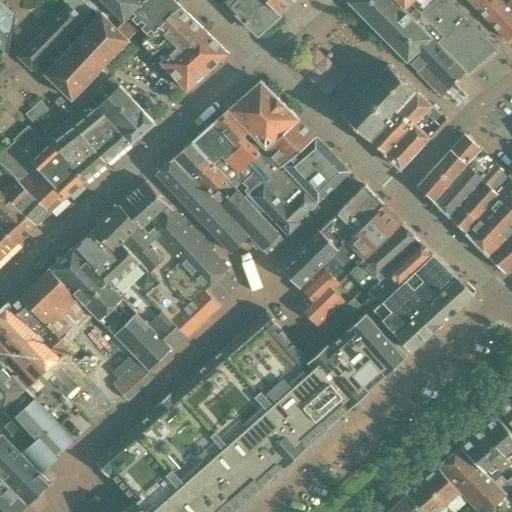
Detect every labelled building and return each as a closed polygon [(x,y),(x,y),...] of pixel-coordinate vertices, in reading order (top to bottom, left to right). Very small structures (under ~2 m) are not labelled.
[(0,0),(0,47),(7,55),(15,15),(0,0)] [(64,0),(68,4),(17,57),(32,70),(84,18),(92,10),(98,15),(100,13),(115,28),(143,0),(64,0)] [(174,0),(143,0),(115,28),(128,42),(130,40),(128,39),(141,25),(150,34),(180,5),(174,0)] [(281,14),(266,0),(226,0),(225,1),(253,32),(257,36),(281,14)] [(266,0),(281,14),(294,0),(293,0),(266,0)] [(411,12),(398,0),(350,0),(349,2),(399,53),(407,61),(408,60),(418,71),(442,95),(466,72),(464,68),(439,40),(444,35),(417,7),(411,12)] [(466,72),(468,74),(498,49),(449,0),(398,0),(411,12),(417,7),(444,35),(439,40),(464,68),(466,72)] [(468,0),(508,41),(511,37),(511,10),(507,5),(502,0),(468,0)] [(180,5),(150,34),(141,42),(187,91),(229,54),(181,7),(180,5)] [(100,13),(98,15),(92,21),(62,53),(57,48),(49,57),(55,61),(44,73),(72,100),(88,84),(128,42),(115,28),(100,13)] [(389,64),(341,112),(372,142),(417,91),(389,64)] [(98,91),(90,97),(129,143),(130,144),(155,122),(112,77),(98,91)] [(261,81),(228,110),(249,132),(266,149),(299,120),(261,81)] [(417,91),(372,142),(385,155),(415,123),(426,113),(435,122),(441,115),(417,91)] [(129,143),(90,97),(74,111),(60,97),(54,101),(70,118),(106,163),(129,143)] [(38,98),(22,114),(33,124),(49,110),(38,98)] [(249,132),(228,110),(193,141),(193,140),(192,141),(236,188),(242,183),(254,172),(248,165),(261,153),(246,136),(249,132)] [(106,163),(70,118),(47,136),(84,182),(106,163)] [(299,120),(266,149),(283,167),(316,137),(299,120)] [(36,123),(14,141),(65,198),(84,181),(47,136),(36,123)] [(405,135),(385,155),(400,170),(430,138),(415,123),(405,135)] [(244,190),(289,236),(301,224),(298,222),(318,203),(283,167),(266,149),(249,132),(246,136),(261,153),(248,165),(254,172),(242,183),(247,188),(244,190)] [(434,202),(482,150),(464,134),(417,186),(434,202)] [(283,167),(318,203),(350,171),(316,137),(283,167)] [(14,141),(0,155),(0,162),(50,211),(65,198),(14,141)] [(237,189),(236,188),(192,141),(173,157),(220,206),(237,189)] [(482,150),(434,202),(450,218),(498,165),(482,150)] [(248,236),(220,206),(173,157),(156,173),(231,253),(248,236)] [(0,191),(15,206),(15,207),(35,225),(50,211),(0,162),(0,191)] [(511,177),(507,174),(498,165),(450,218),(466,234),(511,178),(511,177)] [(511,169),(507,174),(511,177),(511,178),(466,234),(487,255),(497,243),(499,245),(511,229),(511,169)] [(146,180),(120,204),(144,229),(170,205),(146,180)] [(336,214),(356,233),(384,206),(364,185),(336,214)] [(220,206),(248,236),(263,251),(268,256),(285,240),(280,235),(237,189),(220,206)] [(15,206),(0,191),(0,229),(16,245),(35,225),(15,207),(15,206)] [(147,232),(144,229),(120,204),(93,228),(94,229),(113,249),(121,241),(150,272),(164,259),(150,245),(155,240),(147,232)] [(384,206),(356,233),(373,250),(401,223),(384,206)] [(228,268),(173,209),(147,232),(155,240),(204,291),(205,290),(228,268)] [(340,249),(356,233),(336,214),(321,230),(340,249)] [(401,223),(373,250),(360,262),(375,278),(365,288),(368,291),(422,242),(402,223),(401,223)] [(0,261),(16,245),(0,229),(0,261)] [(94,229),(74,246),(122,296),(132,307),(159,281),(150,272),(121,241),(113,249),(94,229)] [(497,243),(487,255),(504,273),(511,266),(511,229),(499,245),(497,243)] [(340,249),(321,230),(280,268),(299,288),(340,249)] [(301,308),(320,328),(347,303),(333,288),(349,273),(373,250),(356,233),(317,273),(299,288),(310,299),(301,308)] [(435,256),(422,242),(368,291),(380,303),(373,309),(374,311),(435,256)] [(98,319),(122,296),(74,246),(51,267),(89,309),(98,319)] [(396,335),(457,277),(435,256),(374,311),(395,334),(396,335)] [(21,297),(52,330),(59,338),(74,323),(83,334),(87,328),(94,335),(98,333),(110,345),(116,339),(111,335),(104,328),(104,326),(98,319),(89,309),(51,267),(21,297)] [(475,296),(457,277),(396,335),(412,352),(475,296)] [(172,321),(187,336),(219,306),(205,290),(204,291),(172,321)] [(49,327),(21,297),(10,306),(40,334),(49,327)] [(320,328),(327,335),(346,318),(360,305),(353,297),(347,303),(320,328)] [(40,334),(10,306),(0,315),(0,321),(48,374),(68,396),(78,386),(61,367),(57,370),(51,364),(60,356),(43,337),(40,334)] [(232,511),(239,506),(240,507),(264,486),(263,485),(283,467),(283,468),(308,446),(307,444),(327,426),(327,427),(349,408),(370,390),(369,389),(385,374),(385,375),(403,360),(406,357),(366,312),(346,330),(346,331),(330,346),(328,343),(321,349),(309,360),(280,328),(282,327),(266,310),(173,392),(172,391),(155,406),(156,407),(95,462),(110,478),(112,477),(135,503),(128,509),(127,508),(122,511),(232,511)] [(148,324),(173,349),(187,336),(172,321),(163,311),(148,324)] [(132,355),(148,372),(173,349),(148,324),(136,312),(111,335),(116,339),(132,355)] [(48,374),(0,321),(0,356),(30,390),(51,414),(53,412),(52,411),(68,396),(48,374)] [(52,330),(43,337),(60,356),(69,349),(52,330)] [(153,377),(148,372),(132,355),(113,371),(115,374),(109,379),(127,400),(153,377)] [(30,390),(0,356),(0,407),(5,412),(30,390)] [(5,412),(34,445),(24,456),(41,473),(76,441),(51,414),(30,390),(5,412)] [(511,400),(500,412),(511,425),(511,400)] [(511,433),(496,415),(437,468),(461,494),(477,511),(487,511),(496,504),(507,494),(495,481),(486,472),(495,464),(501,471),(511,463),(505,455),(511,448),(511,433)] [(0,477),(27,506),(51,483),(41,473),(24,456),(0,429),(0,477)] [(437,468),(422,481),(445,507),(461,494),(437,468)] [(511,475),(507,480),(501,475),(495,481),(507,494),(511,489),(511,475)] [(0,511),(21,511),(27,507),(0,479),(0,511)] [(422,481),(408,494),(425,511),(439,511),(445,507),(422,481)] [(425,511),(408,494),(387,511),(425,511)]
